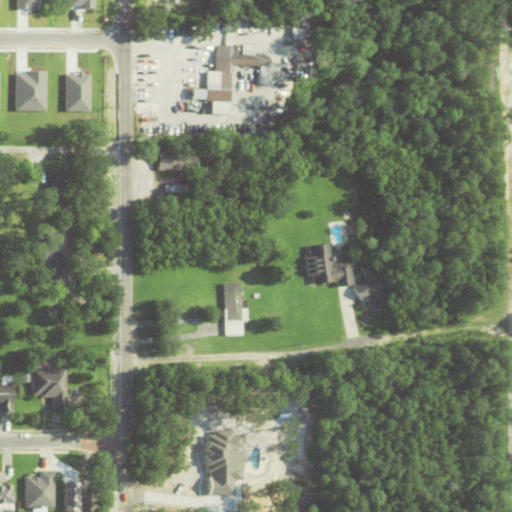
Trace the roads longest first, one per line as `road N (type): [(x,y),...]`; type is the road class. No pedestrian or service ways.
road 1 (secondary): [(125,0),(128,511)]
road 2 (residential): [(511,324),(511,163)]
road 3 (residential): [(128,438),(0,438)]
road 4 (residential): [(127,150),(0,146)]
road 5 (residential): [(126,41),(0,40)]
